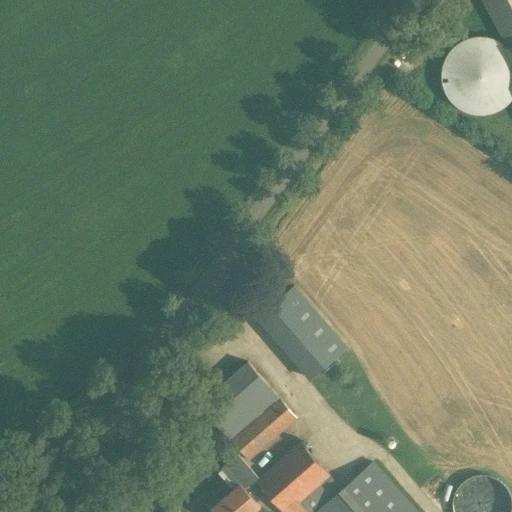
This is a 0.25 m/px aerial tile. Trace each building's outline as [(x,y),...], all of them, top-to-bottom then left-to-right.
[(511,0),(485,0),(511,49),(511,0)] [(511,68),(511,66),(506,60),(500,55),(491,51),(485,50),(476,49),(471,50),(463,52),(457,56),(451,61),(446,68),(443,74),(441,82),(440,88),(441,96),(443,103),(448,110),(453,116),(459,121),(467,124),(474,126),(480,126),(488,125),(495,123),(502,119),(507,114),(511,108),(511,107),(511,68)] [(309,380),(348,346),(295,283),(257,318),(309,380)] [(249,461),(298,418),(249,360),(198,404),(249,461)] [(258,477),(270,490),(266,493),(283,511),(420,511),(376,461),(342,489),(301,440),(258,477)] [(221,468),(237,487),(212,509),(214,511),(250,511),(259,505),(256,502),(266,493),(270,490),(258,477),(237,453),(221,468)] [(511,511),(511,494),(510,491),(506,485),(500,481),(495,479),(489,477),(481,476),(471,479),(466,482),(460,487),(456,492),(453,498),(452,503),(452,510),(451,511),(511,511)]
